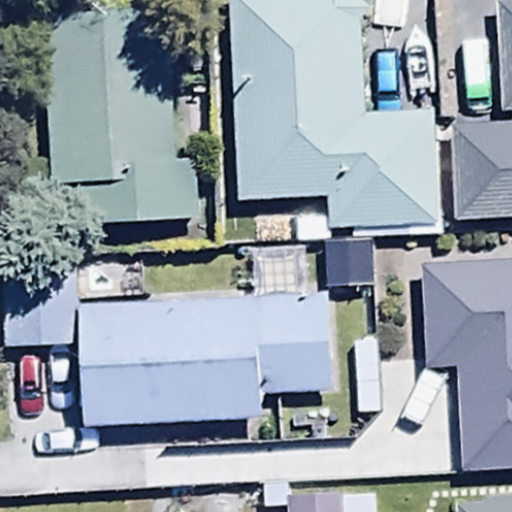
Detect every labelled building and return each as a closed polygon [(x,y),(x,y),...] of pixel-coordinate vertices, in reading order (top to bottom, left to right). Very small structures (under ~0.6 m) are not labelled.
[(276,0),(229,2),(236,217),(324,214),(325,240),(432,236),(428,126),(367,128),(364,32),(371,25),(345,0),(276,0)] [(511,229),(511,0),(506,0),(507,11),(494,12),(500,125),(507,125),(507,130),(451,133),(456,233),(511,229)] [(164,20),(44,26),(52,195),(75,194),(77,233),(186,228),(184,175),(171,176),(164,20)] [(67,272),(2,273),(2,355),(67,355),(67,272)] [(511,272),(418,273),(419,386),(462,386),(463,480),(511,479),(511,272)] [(330,309),(73,316),(76,436),(262,431),(261,401),(333,400),(330,309)]
